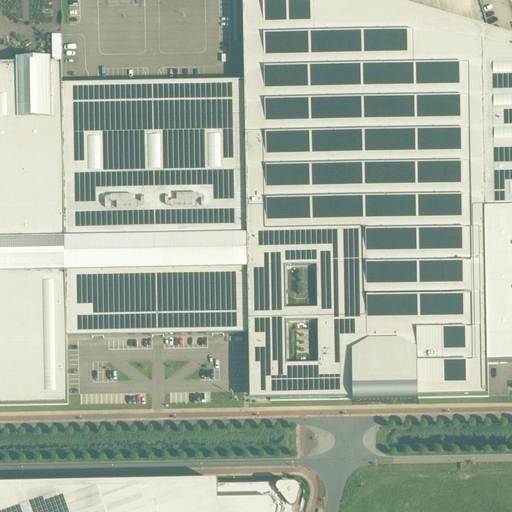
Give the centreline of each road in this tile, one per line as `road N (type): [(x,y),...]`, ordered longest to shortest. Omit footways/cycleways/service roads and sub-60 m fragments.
road 1 (unclassified): [(350,420),(0,426)]
road 2 (unclassified): [(0,468),(342,461)]
road 3 (unclassified): [(342,461),(511,458)]
road 4 (unclassified): [(511,417),(350,420)]
